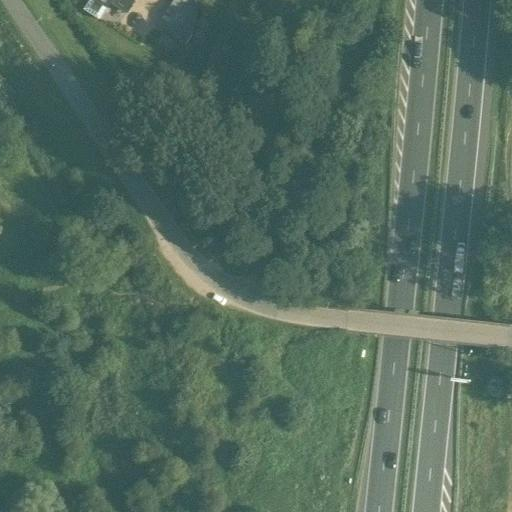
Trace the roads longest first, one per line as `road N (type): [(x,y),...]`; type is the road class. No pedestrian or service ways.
road 1 (unclassified): [(511,338),(277,312),(206,274),(161,222),(9,0)]
road 2 (motorway): [(425,511),(476,0)]
road 3 (motorway): [(426,0),(377,511)]
road 4 (track): [(247,300),(389,0)]
